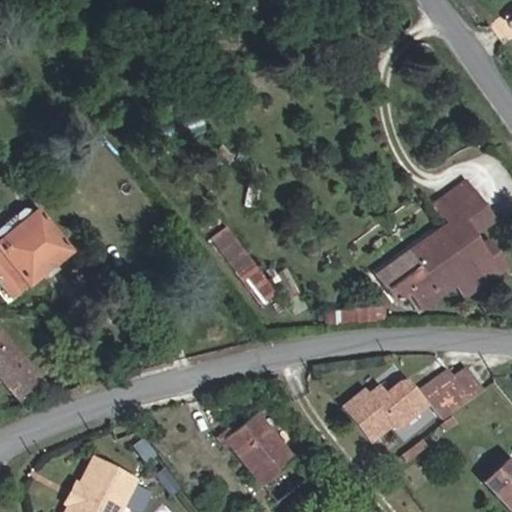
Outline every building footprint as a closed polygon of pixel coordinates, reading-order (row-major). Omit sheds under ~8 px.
[(199,113),(164,118),(167,139),(202,135),(199,113)] [(457,196),(468,210),(477,222),(497,206),(478,180),(457,196)] [(464,213),(468,210),(457,196),(449,202),(455,210),(382,263),(387,270),(464,213)] [(0,250),(0,276),(19,298),(78,248),(48,212),(40,218),(32,210),(4,231),(9,237),(3,241),(6,245),(0,250)] [(487,236),(477,222),(468,210),(464,213),(387,270),(402,289),(415,280),(429,297),(496,248),(489,238),(487,236)] [(210,237),(262,302),(277,290),(225,225),(210,237)] [(0,321),(0,365),(24,393),(46,374),(0,321)] [(468,361),(456,370),(431,389),(448,411),(485,383),(468,361)] [(426,382),(431,389),(456,370),(451,363),(426,382)] [(370,385),(347,403),(374,438),(397,420),(401,425),(432,400),(413,376),(405,378),(390,390),(383,382),(374,390),(370,385)] [(129,411),(119,415),(125,427),(136,423),(129,411)] [(247,442),(238,448),(272,489),(302,464),(305,461),(266,416),(241,435),(247,442)] [(241,435),(232,442),(237,447),(238,448),(247,442),(241,435)] [(107,511),(114,500),(119,502),(135,471),(93,449),(79,474),(79,484),(73,496),(69,496),(67,499),(59,511),(107,511)] [(511,460),(508,457),(488,481),(511,502),(511,460)] [(153,479),(135,471),(119,502),(138,510),(153,479)]
